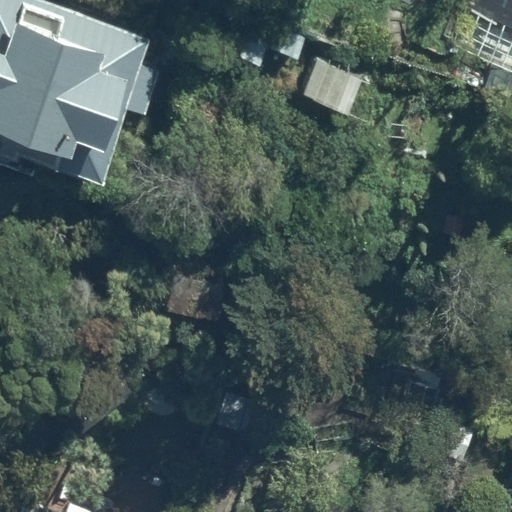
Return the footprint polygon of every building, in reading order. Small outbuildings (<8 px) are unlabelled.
[(142,19),(88,0),(0,0),(0,149),(25,159),(35,132),(92,153),(116,88),(136,95),(152,52),(133,45),(142,19)] [(511,14),(478,0),(460,0),(447,32),(505,57),(511,39),(511,14)] [(163,263),(160,300),(221,304),(224,268),(163,263)] [(44,377),(71,413),(136,363),(108,327),(44,377)] [(511,511),(482,511),(474,509),(473,511),(511,511),(511,448),(510,454),(511,454),(511,511)] [(85,511),(16,487),(6,511),(85,511)]
